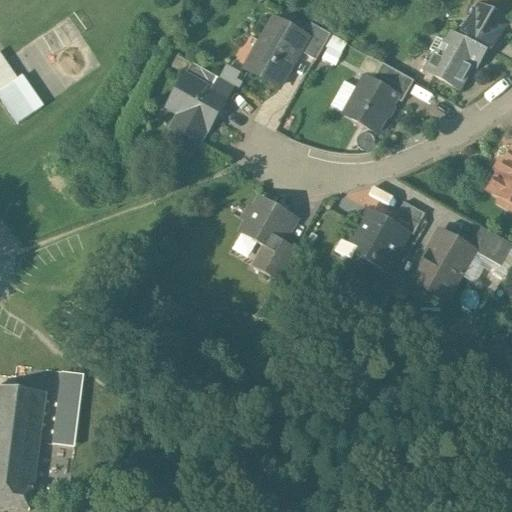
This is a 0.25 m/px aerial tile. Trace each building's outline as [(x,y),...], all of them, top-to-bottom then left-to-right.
[(510,21),(481,4),(471,21),(500,38),(510,21)] [(275,21),(248,69),(282,88),(301,54),(309,40),(303,36),(275,21)] [(500,38),(471,21),(467,29),(463,26),(461,30),(465,32),(463,35),(469,39),(472,41),(492,52),(500,38)] [(331,37),(309,25),(303,36),(309,40),(301,54),(317,63),(331,37)] [(466,43),(453,36),(449,44),(445,42),(444,43),(438,40),(431,52),(438,55),(435,60),(440,63),(432,76),(460,92),(474,67),(478,70),(486,55),(469,45),(472,41),(469,39),(466,43)] [(0,94),(17,82),(0,57),(0,94)] [(219,81),(193,66),(185,80),(192,84),(212,94),(219,81)] [(415,83),(384,66),(374,84),(399,98),(397,101),(403,105),(415,83)] [(374,84),(366,80),(345,118),(378,136),(397,101),(399,98),(374,84)] [(212,94),(192,84),(175,113),(188,120),(180,136),(199,147),(208,131),(210,133),(227,102),(212,94)] [(511,152),(489,193),(501,200),(498,205),(511,212),(511,152)] [(299,222),(261,201),(254,213),(250,210),(244,221),(248,224),(241,236),(265,249),(266,250),(272,239),(285,246),(299,222)] [(426,216),(405,205),(394,226),(409,235),(415,238),(426,216)] [(394,226),(371,214),(361,231),(359,230),(350,246),(344,242),(337,254),(353,263),(356,256),(387,274),(409,235),(394,226)] [(511,250),(511,246),(482,230),(471,250),(475,252),(475,254),(502,269),(511,250)] [(442,234),(413,285),(446,304),(475,254),(475,252),(471,250),(442,234)] [(285,246),(272,239),(266,250),(265,249),(253,270),(279,284),(297,253),(285,246)] [(85,379),(65,376),(61,409),(80,411),(85,379)] [(30,511),(46,395),(0,388),(0,509),(22,511),(30,511)] [(80,411),(61,409),(55,448),(75,451),(80,411)]
